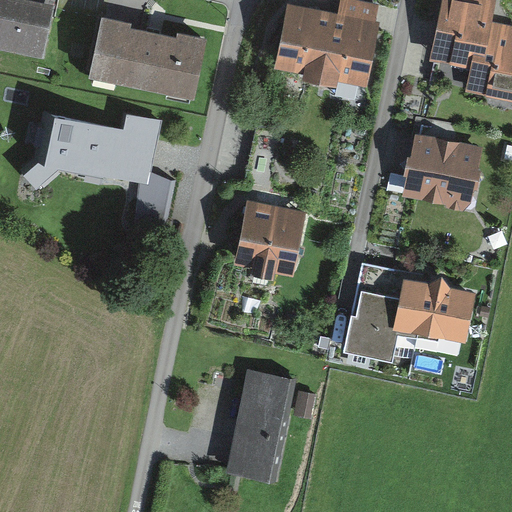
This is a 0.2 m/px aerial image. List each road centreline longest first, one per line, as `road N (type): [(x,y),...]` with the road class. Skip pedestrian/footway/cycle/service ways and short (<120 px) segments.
road 1 (residential): [(245,0),(136,511)]
road 2 (residential): [(362,237),(410,0)]
